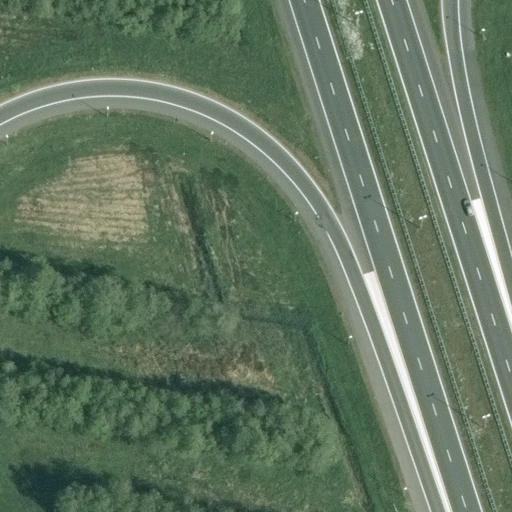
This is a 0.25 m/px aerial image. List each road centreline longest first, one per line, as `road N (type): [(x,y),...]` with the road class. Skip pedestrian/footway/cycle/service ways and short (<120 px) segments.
road 1 (motorway): [(0,117),(66,93),(140,91),(211,111),(273,152),(320,209),(354,274),(437,511)]
road 2 (motorway): [(304,0),(466,511)]
road 3 (motorway): [(511,380),(390,0)]
road 4 (motorway): [(511,289),(461,91),(449,0)]
